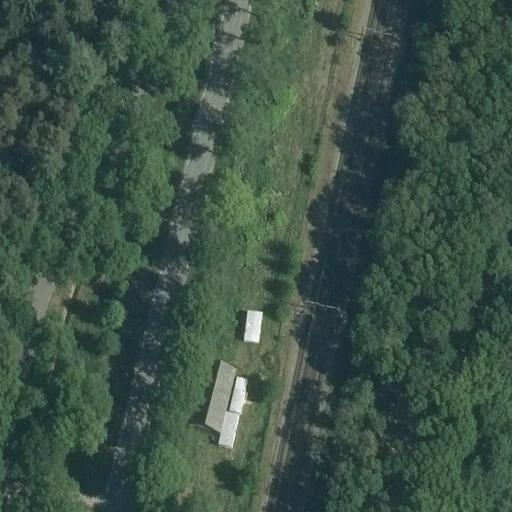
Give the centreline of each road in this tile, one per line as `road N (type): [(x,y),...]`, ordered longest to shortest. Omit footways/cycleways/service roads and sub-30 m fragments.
road 1 (secondary): [(115,506),(240,0)]
road 2 (unclassified): [(0,458),(36,304),(176,0)]
